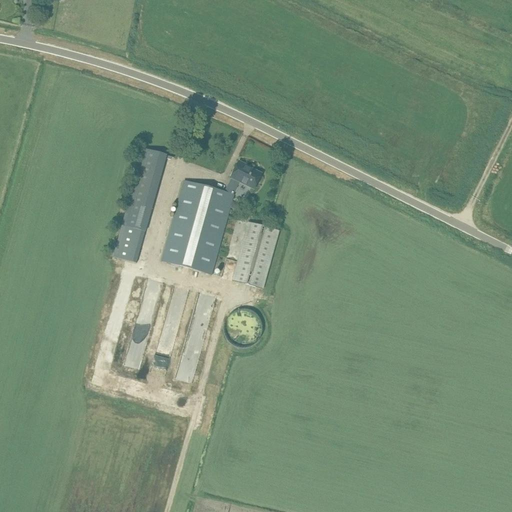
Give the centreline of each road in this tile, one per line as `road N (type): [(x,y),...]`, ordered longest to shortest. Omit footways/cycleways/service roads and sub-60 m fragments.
road 1 (unclassified): [(511,251),(199,99),(114,67),(0,39)]
road 2 (track): [(370,0),(511,61)]
